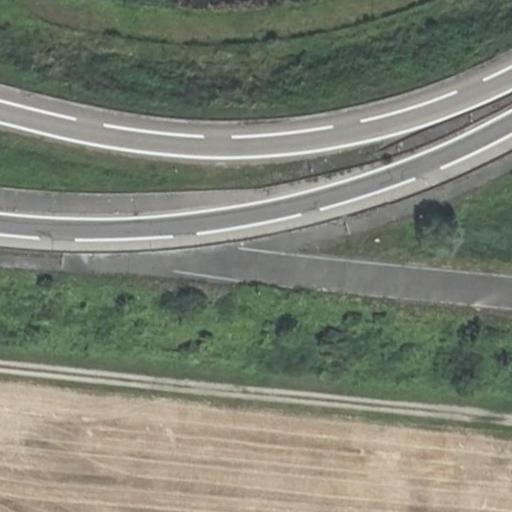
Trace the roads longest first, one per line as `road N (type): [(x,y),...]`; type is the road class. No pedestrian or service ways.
road 1 (trunk): [(0,224),(108,231),(292,207),(416,168),(511,126)]
road 2 (trunk): [(511,77),(433,110),(254,149),(142,142),(0,114)]
road 3 (track): [(511,396),(0,359)]
